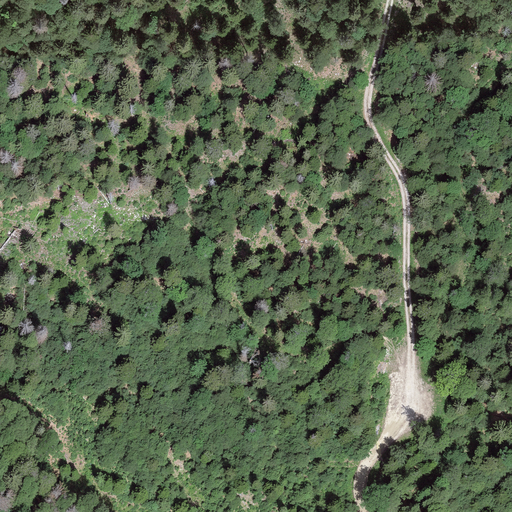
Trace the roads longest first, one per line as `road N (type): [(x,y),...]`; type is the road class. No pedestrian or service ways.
road 1 (track): [(364,511),(363,470),(398,424),(412,359),(403,185),(366,114),(389,0)]
road 2 (track): [(407,399),(429,383),(463,247),(460,124),(511,64)]
